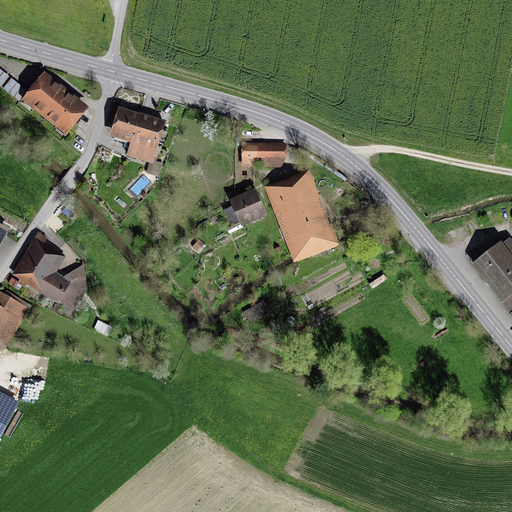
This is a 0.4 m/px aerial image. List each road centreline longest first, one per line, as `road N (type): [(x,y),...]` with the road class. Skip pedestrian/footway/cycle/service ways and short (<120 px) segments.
road 1 (primary): [(110,70),(268,115),(329,145),(400,210),(511,346)]
road 2 (residential): [(0,273),(80,171),(110,70)]
road 3 (track): [(511,172),(402,151),(343,155)]
